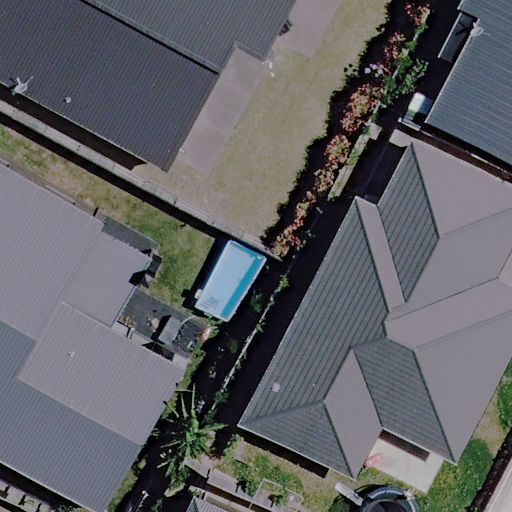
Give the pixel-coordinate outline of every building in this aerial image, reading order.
[(291,0),(0,0),(0,46),(179,145),(252,12),(277,25),(291,0)] [(511,0),(503,0),(455,91),(511,120),(511,0)] [(511,263),(506,261),(511,250),(511,159),(433,119),(400,182),(381,172),(264,395),(370,450),(395,404),(466,441),(511,353),(511,263)] [(116,195),(0,132),(0,426),(114,494),(195,347),(70,278),(116,195)] [(284,511),(214,475),(194,511),(284,511)]
